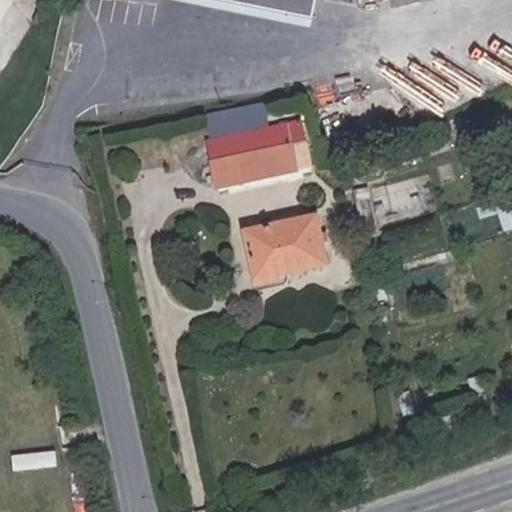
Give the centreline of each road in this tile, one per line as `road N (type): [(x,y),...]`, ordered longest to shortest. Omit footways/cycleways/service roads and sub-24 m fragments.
road 1 (unclassified): [(146,511),(82,247),(35,210),(0,203)]
road 2 (unknown): [(105,51),(179,28),(352,39)]
road 3 (unknown): [(35,210),(86,74),(105,51)]
road 4 (unknown): [(352,39),(430,35),(511,10)]
